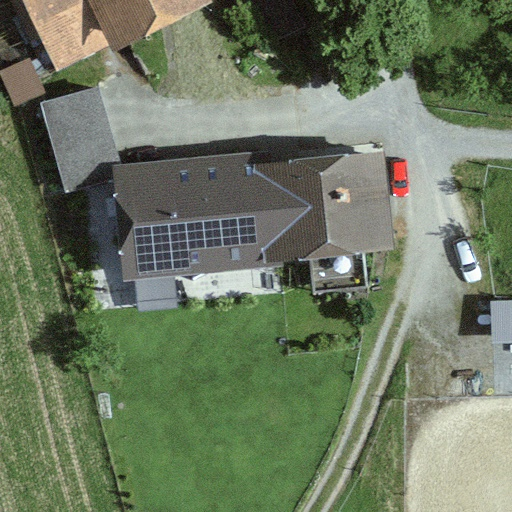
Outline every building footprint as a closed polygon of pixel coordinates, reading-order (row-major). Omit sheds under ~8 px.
[(64,57),(185,0),(13,0),(31,36),(50,28),(64,57)] [(267,0),(274,33),(299,28),(293,0),(267,0)] [(14,105),(42,96),(31,60),(3,68),(14,105)] [(120,168),(97,88),(43,103),(65,183),(120,168)] [(309,249),(308,242),(378,235),(371,163),(300,171),(298,159),(123,176),(132,266),(309,249)] [(511,301),(492,302),(493,339),(511,338),(511,301)]
